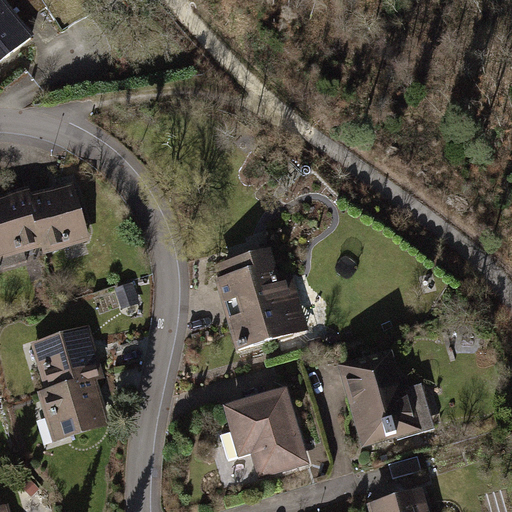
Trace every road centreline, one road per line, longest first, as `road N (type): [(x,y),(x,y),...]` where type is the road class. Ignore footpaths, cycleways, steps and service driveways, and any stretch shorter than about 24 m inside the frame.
road 1 (residential): [(0,122),(31,120),(73,137),(130,181),(154,221),(169,299),(145,511)]
road 2 (track): [(174,0),(296,123),(511,293)]
road 3 (track): [(31,120),(199,89),(296,123)]
